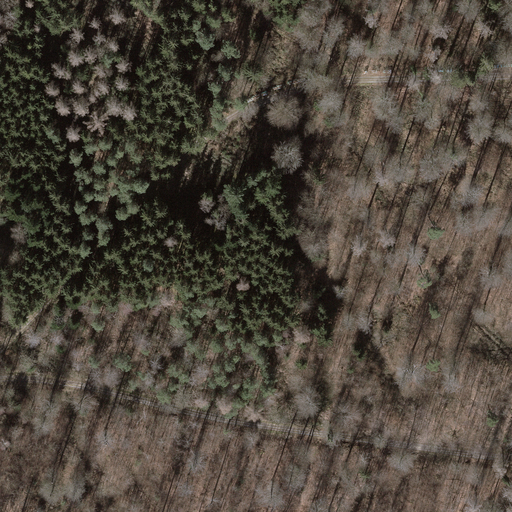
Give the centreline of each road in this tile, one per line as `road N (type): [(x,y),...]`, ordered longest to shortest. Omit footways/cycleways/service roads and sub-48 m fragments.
road 1 (track): [(0,348),(256,104),(319,81),(511,77)]
road 2 (track): [(511,456),(225,419),(75,384),(0,376)]
